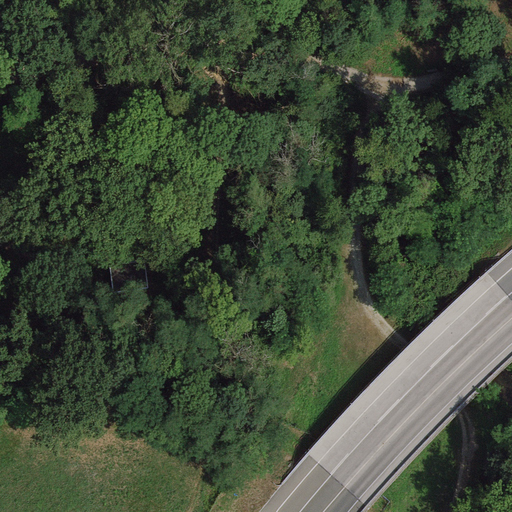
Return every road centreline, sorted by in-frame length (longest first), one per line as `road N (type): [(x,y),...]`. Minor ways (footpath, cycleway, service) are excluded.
road 1 (track): [(511,62),(372,82),(213,42),(0,69)]
road 2 (track): [(439,511),(467,426),(358,285),(354,159),(372,82)]
road 3 (track): [(358,285),(287,407),(205,511)]
road 4 (trunk): [(321,511),(412,410),(511,316)]
